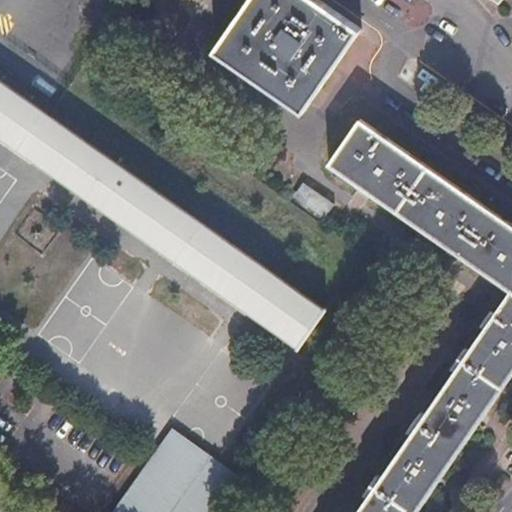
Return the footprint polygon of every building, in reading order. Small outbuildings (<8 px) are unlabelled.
[(167,0),(160,12),(186,28),(199,9),(185,0),(167,0)] [(358,30),(315,0),(248,0),(214,49),(300,111),(358,30)] [(326,309),(0,83),(0,138),(300,347),(326,309)] [(511,226),(360,120),(328,163),(510,290),(359,511),(416,511),(437,483),(474,427),(511,372),(511,226)] [(171,429),(112,511),(237,511),(254,488),(171,429)]
